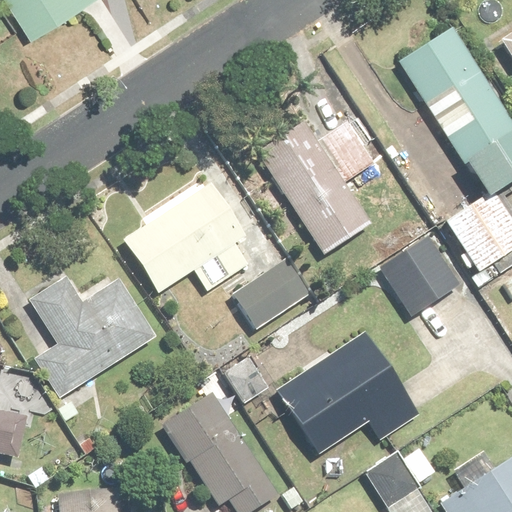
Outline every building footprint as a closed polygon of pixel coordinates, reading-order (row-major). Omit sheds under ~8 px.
[(1,0),(30,43),(97,0),(1,0)] [(511,34),(500,41),(511,63),(511,34)] [(511,256),(511,223),(495,198),(511,186),(511,130),(451,35),(398,69),(483,200),(444,226),(478,278),(511,256)] [(315,146),(303,128),(257,158),(322,260),(368,231),(340,188),(373,167),(347,126),(315,146)] [(242,241),(204,183),(145,221),(149,227),(122,244),(157,298),(192,275),(206,296),(246,269),(232,247),(242,241)] [(458,291),(427,244),(379,276),(410,323),(458,291)] [(306,303),(284,268),(232,300),(254,335),(306,303)] [(79,417),(67,398),(154,343),(118,286),(79,310),(63,284),(29,306),(57,350),(33,365),(39,373),(33,377),(64,426),(79,417)] [(418,419),(363,336),(273,395),(316,461),(367,427),(379,445),(418,419)] [(243,360),(219,377),(242,411),(266,394),(243,360)] [(23,372),(0,387),(0,397),(13,418),(41,400),(23,372)] [(257,511),(276,499),(209,401),(164,433),(217,510),(226,504),(231,511),(257,511)] [(0,460),(15,464),(24,423),(0,417),(0,460)] [(433,477),(413,447),(365,480),(386,511),(425,511),(412,491),(433,477)] [(511,511),(511,464),(493,476),(481,457),(451,476),(464,497),(442,511),(511,511)] [(114,511),(113,495),(57,500),(58,511),(114,511)]
